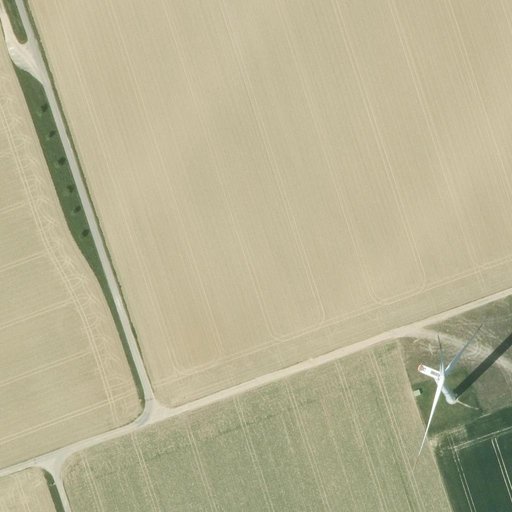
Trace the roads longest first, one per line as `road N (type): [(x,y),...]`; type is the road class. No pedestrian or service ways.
road 1 (track): [(154,418),(18,0)]
road 2 (track): [(511,290),(187,407)]
road 3 (track): [(48,457),(187,407)]
road 4 (track): [(511,367),(396,332)]
